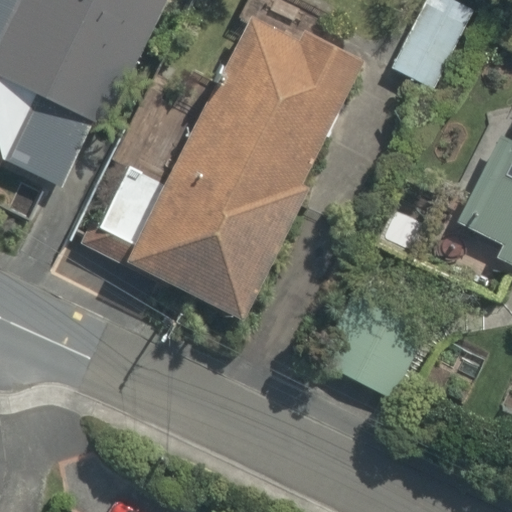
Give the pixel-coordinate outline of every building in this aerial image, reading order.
[(160,0),(0,0),(0,111),(5,113),(0,124),(0,168),(57,194),(92,118),(105,124),(160,0)] [(124,158),(82,242),(229,315),(350,70),(207,0),(198,0),(168,64),(202,81),(156,174),(124,158)] [(483,16),(449,0),(416,0),(385,64),(445,93),(483,16)] [(490,244),(483,258),(511,272),(511,125),(504,141),(484,130),(444,210),(465,221),(461,229),(490,244)] [(417,342),(360,306),(324,362),(382,398),(417,342)]
